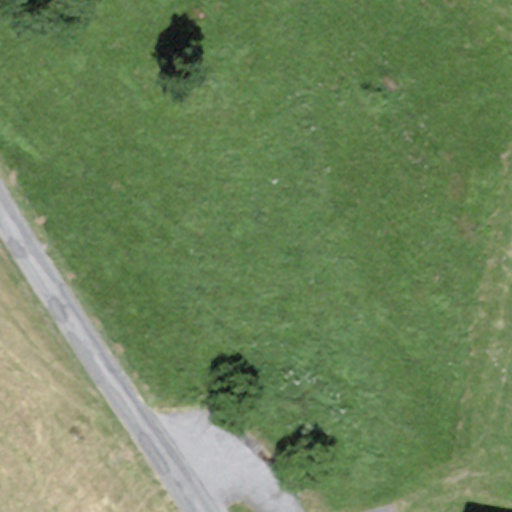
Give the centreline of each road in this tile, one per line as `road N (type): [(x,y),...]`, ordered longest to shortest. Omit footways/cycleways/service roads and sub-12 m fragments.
road 1 (unclassified): [(197,511),(0,209)]
road 2 (track): [(284,511),(219,465),(190,458),(167,466)]
